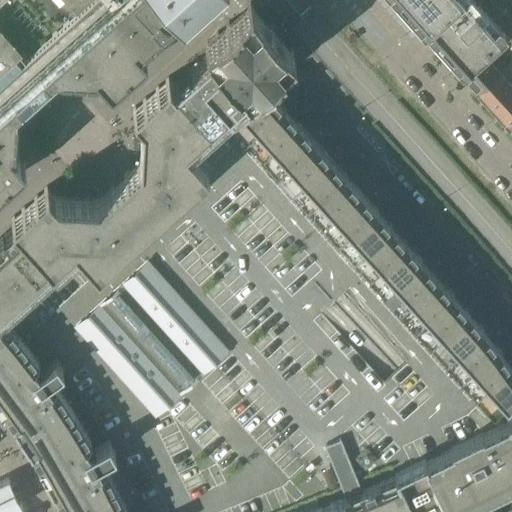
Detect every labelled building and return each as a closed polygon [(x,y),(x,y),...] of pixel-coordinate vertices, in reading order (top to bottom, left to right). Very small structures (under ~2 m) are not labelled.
[(177,14),(181,18),(200,0),(0,0),(0,184),(6,179),(7,178),(24,163),(15,152),(17,106),(19,105),(53,75),(53,74),(55,73),(100,75),(104,79),(110,86),(127,70),(128,69),(145,54),(139,48),(177,14)] [(394,0),(461,74),(505,34),(498,25),(492,30),(465,0),(394,0)] [(0,399),(13,418),(30,444),(39,458),(37,460),(52,487),(54,485),(66,511),(452,511),(451,508),(452,504),(511,477),(511,367),(502,353),(497,347),(481,327),(466,309),(266,87),(265,87),(265,86),(264,87),(264,88),(254,98),(253,97),(252,98),(253,99),(244,107),(239,101),(247,95),(248,93),(247,93),(259,82),(260,83),(261,82),(260,81),(261,81),(280,63),(293,51),(249,3),(236,15),(204,44),(209,51),(173,83),(172,83),(169,85),(170,86),(163,92),(157,86),(142,100),(149,108),(139,117),(141,120),(139,162),(112,186),(97,199),(56,197),(53,194),(43,203),(36,195),(21,209),(26,216),(19,222),(18,221),(15,224),(16,225),(0,238),(0,399)] [(461,74),(476,91),(504,65),(489,50),(506,35),(505,34),(461,74)] [(476,91),(490,107),(511,86),(511,74),(504,65),(476,91)] [(511,86),(490,107),(505,123),(511,116),(511,86)] [(7,478),(0,481),(0,511),(6,511),(21,505),(7,478)]
